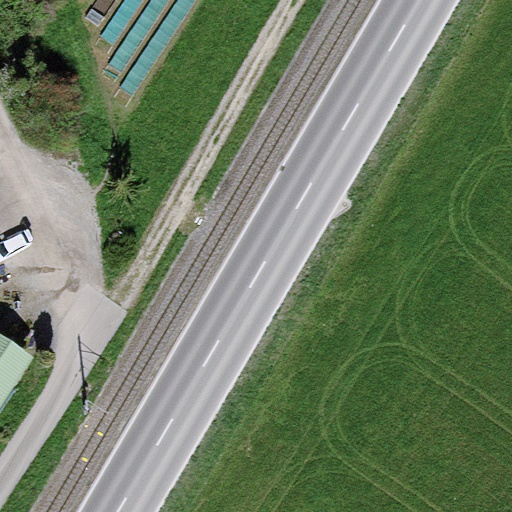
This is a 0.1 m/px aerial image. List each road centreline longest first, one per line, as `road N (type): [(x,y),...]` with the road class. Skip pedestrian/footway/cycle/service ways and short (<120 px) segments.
road 1 (secondary): [(116,511),(418,0)]
road 2 (track): [(296,0),(110,308)]
road 3 (residential): [(0,479),(110,308)]
